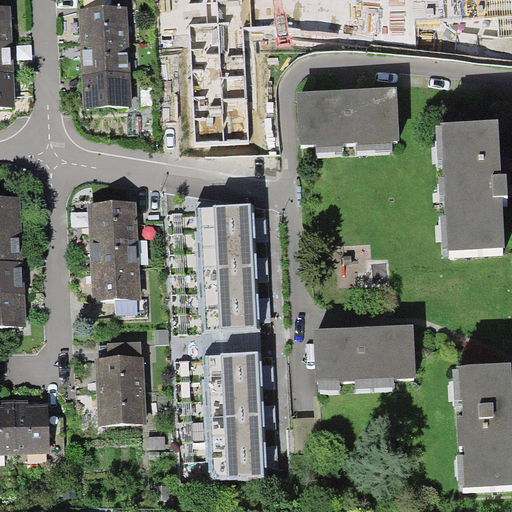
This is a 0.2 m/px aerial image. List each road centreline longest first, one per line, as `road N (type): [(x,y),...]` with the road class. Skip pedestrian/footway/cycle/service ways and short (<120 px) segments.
road 1 (residential): [(290,189),(284,89),(292,71),(316,59),(350,57),(511,74)]
road 2 (residential): [(52,152),(255,191),(290,189)]
road 3 (residential): [(52,152),(43,0)]
road 4 (residential): [(296,323),(290,189)]
